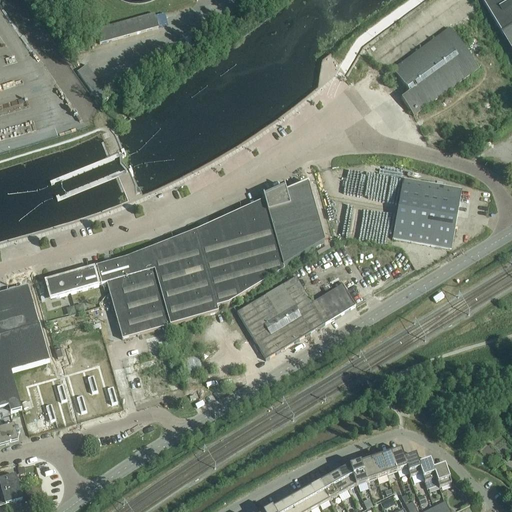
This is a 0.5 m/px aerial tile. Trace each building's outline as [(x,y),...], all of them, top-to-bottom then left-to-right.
[(511,0),(481,0),(511,51),(511,0)] [(96,31),(99,45),(158,29),(154,15),(96,31)] [(409,94),(401,100),(414,117),(478,70),(449,30),(392,71),(409,94)] [(77,74),(99,105),(109,98),(87,67),(77,74)] [(451,250),(461,191),(403,181),(392,240),(415,244),(439,248),(451,250)] [(308,186),(309,186),(308,184),(307,185),(286,193),(285,189),(284,189),(264,198),(263,199),(264,203),(196,234),(126,261),(94,270),(45,284),(50,302),(106,286),(114,312),(112,312),(113,318),(115,317),(122,341),(218,314),(217,309),(228,305),(284,271),(283,268),(325,244),(308,186)] [(237,314),(266,362),(355,308),(343,287),(312,305),(296,279),(237,314)] [(0,446),(18,441),(11,415),(22,412),(11,374),(49,364),(39,327),(38,327),(28,289),(7,294),(0,296),(0,446)] [(98,394),(93,378),(87,380),(92,396),(98,394)] [(67,403),(62,386),(56,388),(61,404),(67,403)] [(117,405),(112,389),(107,391),(111,407),(117,405)] [(86,414),(81,398),(76,399),(81,416),(86,414)] [(56,423),(51,407),(45,408),(50,425),(56,423)] [(401,452),(390,456),(397,474),(406,471),(407,471),(404,461),(401,452)] [(390,456),(380,459),(387,478),(397,474),(390,456)] [(415,457),(404,461),(407,471),(406,471),(410,480),(421,476),(418,467),(419,467),(415,457)] [(380,459),(370,463),(376,481),(387,478),(380,459)] [(370,463),(360,466),(366,485),(376,481),(370,463)] [(430,463),(419,467),(418,467),(421,476),(427,492),(438,488),(436,481),(433,472),(430,463)] [(360,466),(350,470),(349,470),(356,488),(355,488),(355,489),(366,485),(360,466)] [(445,468),(433,472),(436,481),(438,488),(439,491),(451,486),(445,468)] [(25,475),(24,469),(17,470),(19,477),(25,475)] [(349,469),(338,475),(348,492),(355,488),(356,488),(349,470),(350,470),(349,469)] [(338,475),(329,480),(338,498),(348,492),(338,475)] [(0,511),(0,504),(5,503),(6,506),(22,501),(15,477),(0,481),(0,511)] [(329,480),(319,486),(329,503),(338,498),(329,480)] [(319,486),(310,491),(319,508),(329,503),(319,486)] [(310,491),(300,496),(309,511),(312,511),(319,508),(310,491)] [(309,511),(300,496),(291,501),(296,511),(309,511)] [(427,507),(424,497),(418,499),(421,509),(427,507)] [(296,511),(291,501),(282,507),(284,511),(296,511)] [(449,511),(445,503),(438,507),(440,511),(449,511)]
